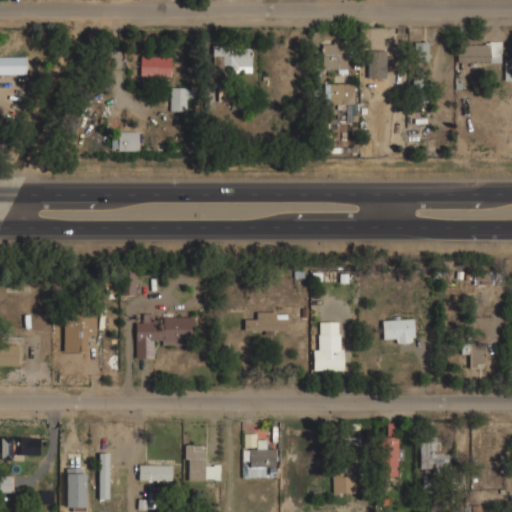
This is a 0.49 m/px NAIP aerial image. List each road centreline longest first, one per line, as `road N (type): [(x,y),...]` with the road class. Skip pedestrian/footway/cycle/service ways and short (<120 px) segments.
road 1 (residential): [(511,9),(0,11)]
road 2 (residential): [(511,399),(0,401)]
road 3 (primary): [(511,191),(0,192)]
road 4 (primary): [(0,227),(511,227)]
